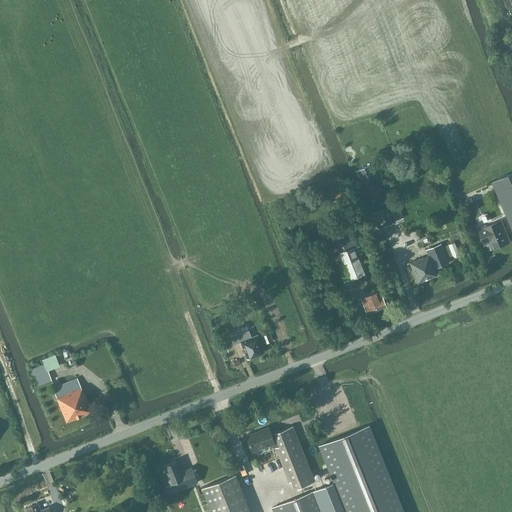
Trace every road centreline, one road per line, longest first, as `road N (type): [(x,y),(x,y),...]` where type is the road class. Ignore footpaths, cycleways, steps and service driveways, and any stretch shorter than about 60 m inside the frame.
road 1 (tertiary): [(0,482),(511,284)]
road 2 (track): [(511,326),(504,331),(477,511)]
